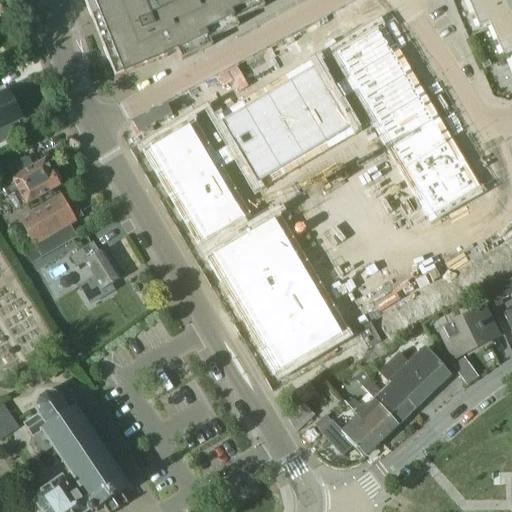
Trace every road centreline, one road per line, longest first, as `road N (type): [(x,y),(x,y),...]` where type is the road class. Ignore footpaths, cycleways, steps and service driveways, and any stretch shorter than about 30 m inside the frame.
road 1 (tertiary): [(307,508),(304,490),(96,126)]
road 2 (unknown): [(485,128),(499,152),(492,167),(324,258),(320,272),(343,318)]
road 3 (residential): [(96,126),(331,0)]
road 4 (unknown): [(448,71),(244,177)]
road 5 (residential): [(347,509),(477,389),(511,367)]
road 6 (residential): [(511,116),(485,128),(398,0)]
road 7 (tertiary): [(96,126),(48,0)]
